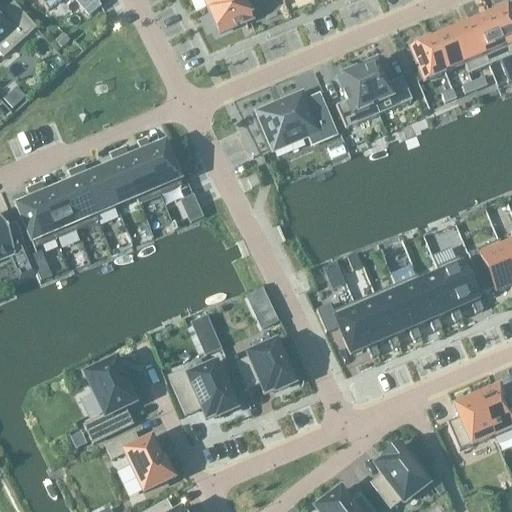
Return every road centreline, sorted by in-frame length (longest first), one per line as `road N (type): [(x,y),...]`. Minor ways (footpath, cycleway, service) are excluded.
road 1 (residential): [(511,353),(348,424),(188,107)]
road 2 (residential): [(188,107),(442,0)]
road 3 (residential): [(0,181),(188,107)]
road 4 (residential): [(188,107),(132,0)]
